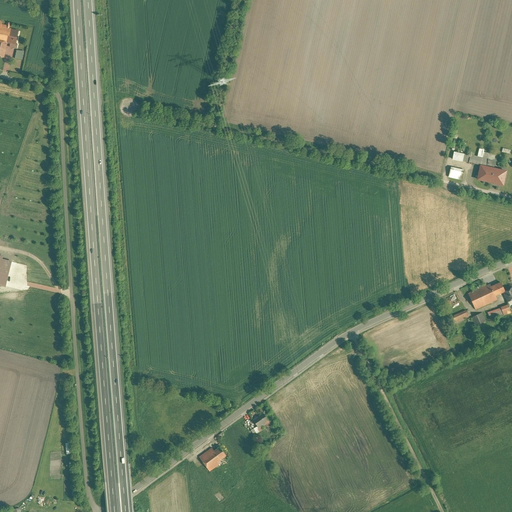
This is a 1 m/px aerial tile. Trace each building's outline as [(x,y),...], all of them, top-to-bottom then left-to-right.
[(2,21),(0,20),(0,57),(4,59),(6,44),(9,45),(9,49),(17,51),(18,45),(16,45),(19,31),(9,29),(10,24),(7,23),(6,26),(2,25),(2,21)] [(466,155),(456,153),(455,160),(465,162),(466,155)] [(510,172),(484,166),(481,181),(507,186),(510,172)] [(464,181),(467,171),(454,168),(451,178),(464,181)] [(0,255),(0,285),(5,287),(12,261),(2,259),(3,256),(0,255)] [(490,284),(467,294),(474,310),(497,300),(495,296),(503,293),(506,292),(505,291),(501,283),(491,287),(490,284)] [(503,293),(507,303),(511,300),(511,287),(505,291),(506,292),(503,293)] [(503,308),(490,312),(492,319),(504,314),(505,315),(511,312),(511,311),(510,305),(502,307),(503,308)] [(471,317),(468,310),(455,315),(458,322),(471,317)] [(482,313),(473,318),(477,326),(487,321),(482,313)] [(254,420),(259,428),(269,421),(264,413),(254,420)] [(212,447),(199,457),(210,471),(220,464),(219,462),(227,456),(221,447),(215,451),(212,447)]
